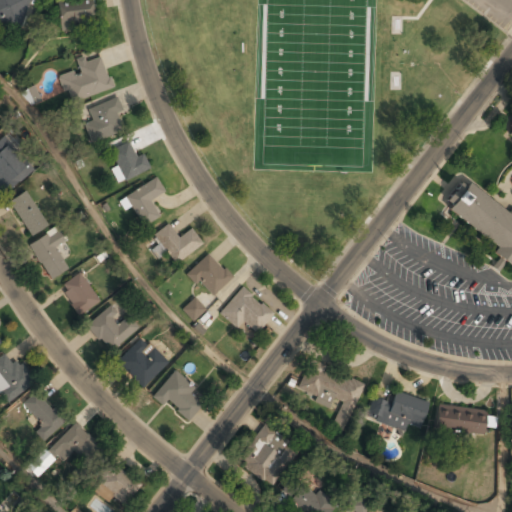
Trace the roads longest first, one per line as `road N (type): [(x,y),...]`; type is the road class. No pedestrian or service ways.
road 1 (tertiary): [(511,54),(157,511)]
road 2 (residential): [(130,0),(150,76),(192,166),(254,247),(321,304)]
road 3 (residential): [(188,474),(108,407),(0,268)]
road 4 (residential): [(511,376),(444,369),(398,354),(321,304)]
